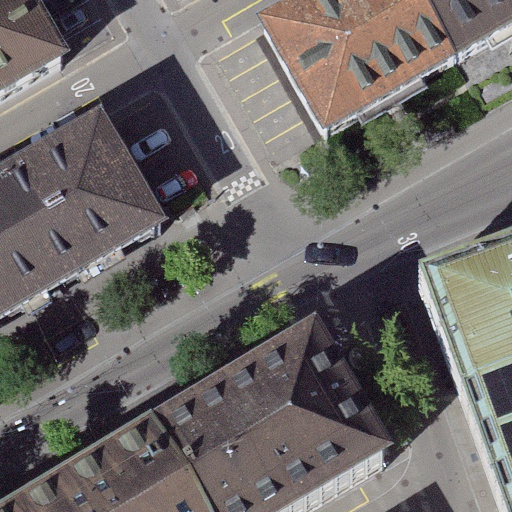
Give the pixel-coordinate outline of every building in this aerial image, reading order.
[(0,0),(0,113),(63,77),(18,0),(0,0)] [(322,162),(457,84),(407,0),(335,0),(255,46),(322,162)] [(511,0),(407,0),(457,84),(511,52),(511,0)] [(0,343),(159,252),(94,139),(0,192),(0,343)] [(511,511),(511,292),(420,326),(486,511),(511,511)] [(195,511),(313,511),(384,470),(314,353),(156,446),(195,511)] [(195,511),(156,446),(44,511),(195,511)]
